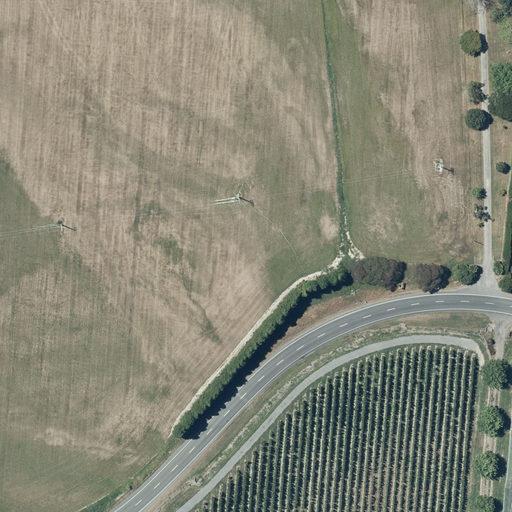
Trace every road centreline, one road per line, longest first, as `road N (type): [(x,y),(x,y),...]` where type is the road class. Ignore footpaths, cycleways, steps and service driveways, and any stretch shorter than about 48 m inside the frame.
road 1 (unknown): [(470,0),(490,261),(503,301),(477,511)]
road 2 (tertiary): [(511,303),(401,300),(314,328),(253,372),(111,511)]
